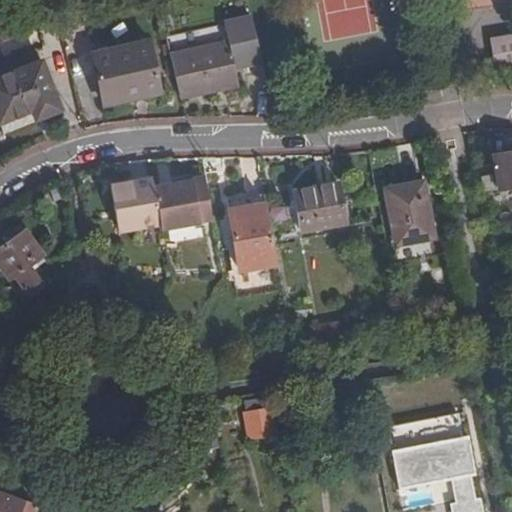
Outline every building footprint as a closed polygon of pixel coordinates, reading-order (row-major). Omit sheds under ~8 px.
[(48,35),(63,31),(61,20),(46,23),(48,35)] [(227,35),(228,42),(231,41),(237,67),(253,63),(246,31),(227,35)] [(497,70),(511,68),(511,35),(492,38),(497,70)] [(149,38),(91,51),(102,100),(142,91),(143,94),(161,90),(149,38)] [(228,42),(171,55),(181,100),(197,96),(197,93),(224,87),(224,90),(241,86),(237,67),(231,41),(228,42)] [(0,78),(0,121),(29,112),(30,115),(40,112),(42,119),(58,114),(42,64),(0,78)] [(32,122),(42,119),(40,112),(30,115),(32,122)] [(511,151),(493,155),(496,173),(498,188),(498,190),(511,187),(511,151)] [(496,173),(480,175),(482,191),(498,188),(496,173)] [(162,229),(213,220),(206,178),(154,187),(161,222),(162,229)] [(121,229),(161,222),(154,187),(153,181),(113,188),(121,229)] [(294,188),(300,229),(344,222),(338,181),(294,188)] [(386,188),(396,247),(434,240),(423,182),(386,188)] [(236,260),(274,254),(264,194),(247,197),(248,206),(229,209),(236,260)] [(227,200),(229,209),(248,206),(247,197),(227,200)] [(0,249),(0,269),(11,285),(17,281),(26,294),(39,284),(33,276),(39,271),(36,266),(43,260),(23,233),(0,249)] [(338,319),(295,326),(297,344),(299,344),(319,341),(341,337),(338,319)] [(321,352),(319,341),(299,344),(301,355),(321,352)] [(259,432),(276,429),(269,392),(247,396),(250,412),(244,413),(246,424),(257,422),(259,432)] [(465,436),(390,451),(398,487),(449,476),(454,501),(449,503),(451,511),(480,511),(478,497),(474,498),(470,475),(473,475),(465,436)] [(0,511),(34,511),(37,503),(0,490),(0,486),(1,485),(0,484),(0,511)]
